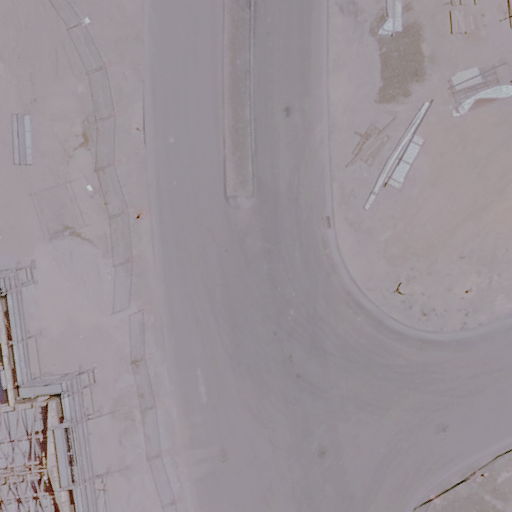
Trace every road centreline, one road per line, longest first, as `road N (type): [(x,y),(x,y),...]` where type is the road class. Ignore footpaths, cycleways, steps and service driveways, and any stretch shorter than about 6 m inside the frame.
road 1 (residential): [(235,509),(182,221),(190,0)]
road 2 (residential): [(293,0),(286,227),(324,467)]
road 3 (residential): [(511,377),(324,467)]
